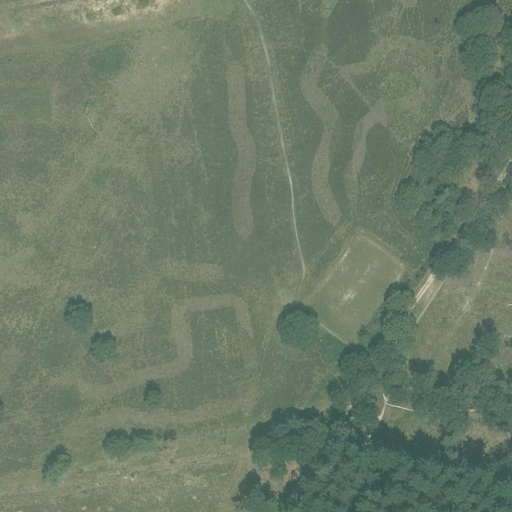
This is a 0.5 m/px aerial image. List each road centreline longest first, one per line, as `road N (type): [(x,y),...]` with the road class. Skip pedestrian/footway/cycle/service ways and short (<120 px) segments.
road 1 (track): [(511,158),(368,373)]
road 2 (unknown): [(511,202),(456,323),(429,359),(382,397)]
road 3 (unknown): [(361,388),(431,413),(511,406)]
